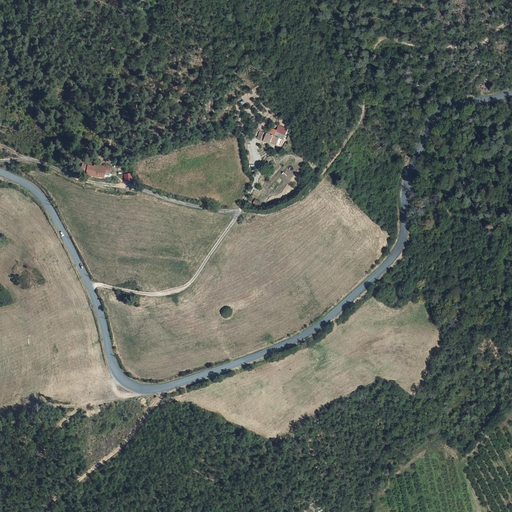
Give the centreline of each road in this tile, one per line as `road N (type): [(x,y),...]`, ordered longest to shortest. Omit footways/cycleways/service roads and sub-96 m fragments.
road 1 (tertiary): [(511,94),(441,106),(409,174),(403,239),(314,329),(156,390),(125,384),(44,197),(0,172)]
road 2 (track): [(0,159),(29,158),(84,181),(214,211),(280,208),(300,197),(353,130),(366,65),(385,36),(467,46),(511,21)]
road 3 (track): [(247,198),(182,291),(88,289)]
road 4 (track): [(32,511),(84,475),(159,402),(156,390)]
